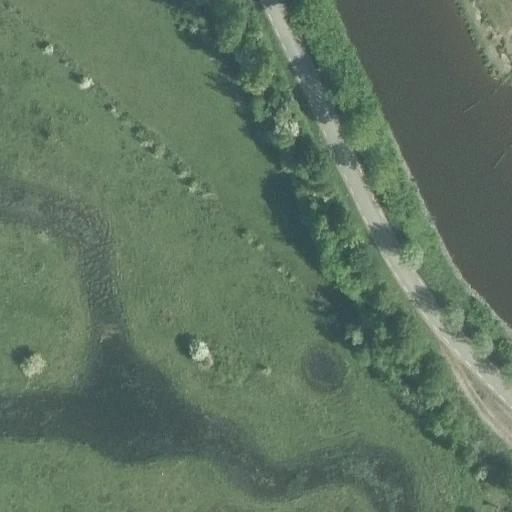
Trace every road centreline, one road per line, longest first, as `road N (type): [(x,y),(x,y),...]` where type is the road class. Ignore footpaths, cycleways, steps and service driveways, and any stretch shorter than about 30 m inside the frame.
road 1 (tertiary): [(511,396),(430,314),(394,260),(269,0)]
road 2 (track): [(511,445),(457,378),(432,337),(430,314)]
